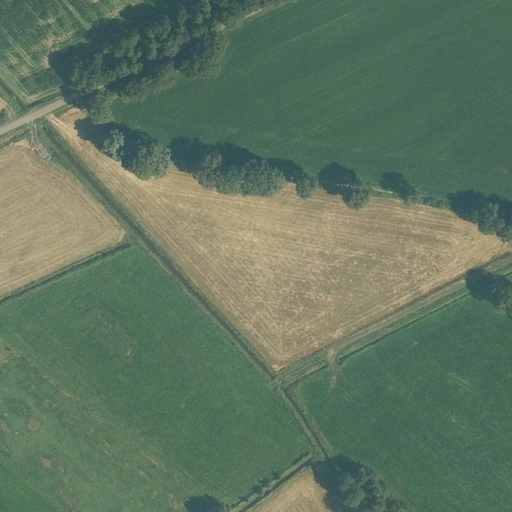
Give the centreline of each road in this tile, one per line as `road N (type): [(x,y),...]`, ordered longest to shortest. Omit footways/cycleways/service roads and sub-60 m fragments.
road 1 (unclassified): [(0,130),(272,0)]
road 2 (track): [(328,353),(511,262)]
